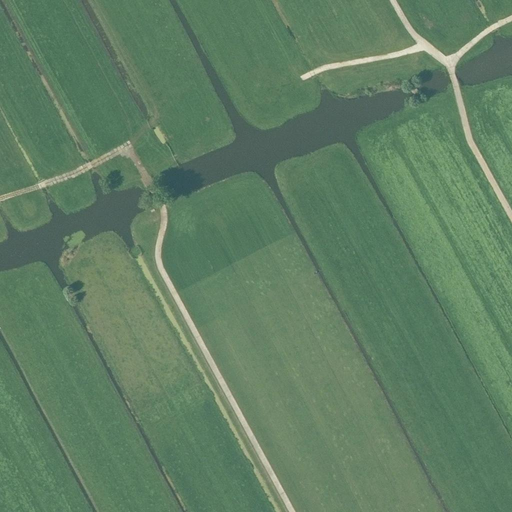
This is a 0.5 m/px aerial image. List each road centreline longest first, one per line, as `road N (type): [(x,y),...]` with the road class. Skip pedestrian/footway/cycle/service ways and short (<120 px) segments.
road 1 (track): [(291,511),(158,263),(162,207),(126,146),(70,176),(0,198)]
road 2 (track): [(511,206),(449,64),(414,38),(393,0)]
